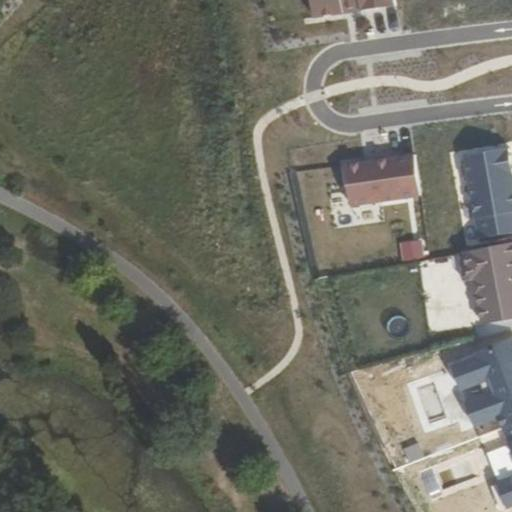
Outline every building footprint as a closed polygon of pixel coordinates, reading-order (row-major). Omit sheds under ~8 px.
[(0,0),(0,29),(27,0),(0,0)] [(312,0),(315,17),(398,6),(396,0),(312,0)] [(511,152),(511,148),(467,155),(468,159),(463,165),(465,178),(471,182),(481,239),(511,233),(511,152)] [(416,155),(347,165),(353,206),(422,196),(416,155)] [(511,243),(461,251),(472,326),(511,319),(511,243)] [(506,506),(511,503),(511,343),(453,364),(478,434),(480,433),(506,506)]
